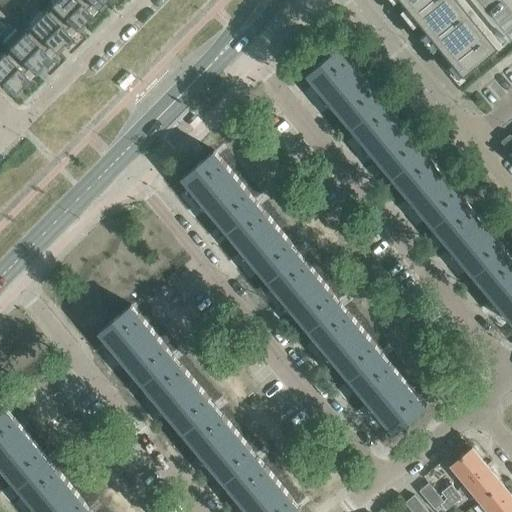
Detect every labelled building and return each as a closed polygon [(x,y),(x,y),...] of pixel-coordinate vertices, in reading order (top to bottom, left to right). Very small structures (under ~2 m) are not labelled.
[(50,2),(49,4),(51,6),(52,5),(78,30),(76,27),(85,18),(87,20),(98,9),(99,9),(90,0),(50,0),(49,2),(50,2)] [(90,0),(99,9),(100,9),(97,6),(102,0),(90,0)] [(404,0),(408,4),(421,20),(428,28),(441,44),(448,53),(465,74),(488,55),(496,48),(500,45),(469,8),(462,0),(404,0)] [(28,25),(30,27),(31,26),(57,52),(57,51),(54,48),(64,39),(66,41),(77,30),(78,31),(78,30),(52,5),(51,6),(46,11),(44,9),(41,12),(39,11),(28,23),(29,24),(28,25)] [(9,49),(10,48),(36,73),(33,70),(42,60),(45,63),(56,51),(57,52),(31,26),(30,27),(25,33),(23,30),(20,33),(15,29),(2,42),(9,49)] [(35,73),(36,73),(10,48),(9,49),(4,54),(2,51),(0,52),(0,81),(11,92),(14,95),(15,94),(12,91),(21,82),(24,84),(35,73)] [(334,103),(351,124),(381,99),(339,48),(318,65),(318,64),(314,68),(309,73),(327,94),(324,97),(331,106),(334,103)] [(423,149),(381,99),(351,124),(369,145),(365,148),(372,156),(376,153),(393,174),(423,149)] [(511,136),(510,134),(501,141),(511,153),(511,154),(511,136)] [(435,225),(465,200),(423,149),(393,174),(411,195),(407,198),(414,207),(418,204),(435,225)] [(209,206),(227,227),(257,202),(214,151),(193,168),(189,171),(189,172),(184,176),(202,198),(199,201),(206,209),(209,206)] [(460,254),(477,275),(507,250),(465,200),(435,225),(453,246),(449,249),(456,257),(460,254)] [(248,260),(251,257),(269,278),(299,253),(257,202),(227,227),(244,248),(241,251),(248,260)] [(511,256),(507,250),(477,275),(495,296),(491,299),(498,308),(502,305),(511,317),(511,256)] [(293,307),(311,328),(341,303),(299,253),(269,278),(286,299),(283,302),(290,310),(293,307)] [(383,354),(382,353),(341,303),(311,328),(328,349),(324,352),(332,361),(335,358),(352,379),(383,354)] [(123,363),(126,360),(144,381),(174,356),(131,305),(110,322),(106,325),(106,326),(101,330),(119,352),(116,355),(123,363)] [(425,405),(383,354),(352,379),(370,400),(366,403),(373,411),(377,408),(395,430),(400,426),(404,423),(404,422),(425,405)] [(168,411),(186,432),(216,407),(174,356),(144,381),(161,402),(158,405),(165,414),(168,411)] [(2,410),(3,411),(6,409),(5,407),(15,399),(5,387),(0,391),(0,408),(2,410)] [(210,461),(228,482),(258,457),(216,407),(186,432),(203,453),(200,456),(207,464),(210,461)] [(19,485),(49,460),(7,408),(6,409),(3,411),(0,413),(0,465),(2,464),(19,485)] [(451,464),(466,482),(487,465),(472,446),(451,464)] [(296,511),(300,509),(258,457),(228,482),(245,503),(242,506),(246,511),(251,511),(252,511),(296,511)] [(88,511),(91,510),(49,460),(19,485),(36,506),(33,509),(35,511),(88,511)] [(481,500),(502,482),(487,465),(466,482),(481,500)] [(429,482),(420,490),(435,509),(441,504),(444,501),(444,500),(429,482)] [(501,511),(511,503),(511,494),(502,482),(481,500),(490,511),(501,511)] [(457,490),(452,484),(442,491),(447,498),(457,490)] [(446,510),(462,496),(457,490),(447,498),(444,500),(444,501),(441,504),(446,510)] [(428,511),(414,494),(405,502),(413,511),(428,511)] [(511,511),(511,503),(501,511),(511,511)]
